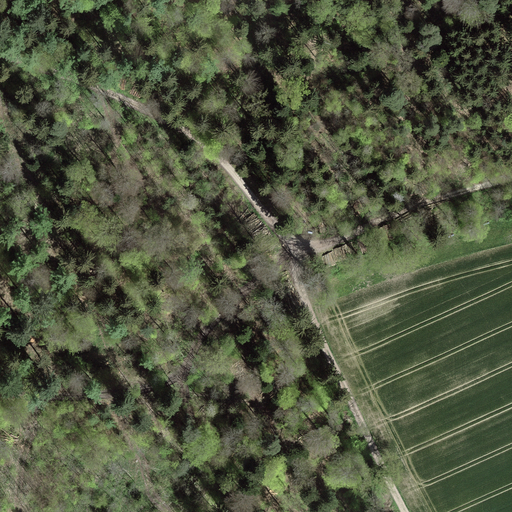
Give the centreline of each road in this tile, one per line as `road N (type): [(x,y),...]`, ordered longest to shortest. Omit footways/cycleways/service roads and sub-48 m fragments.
road 1 (track): [(0,53),(115,95),(198,142),(239,181),(291,255)]
road 2 (track): [(407,511),(307,316),(291,255)]
road 3 (track): [(291,255),(420,201),(511,178)]
